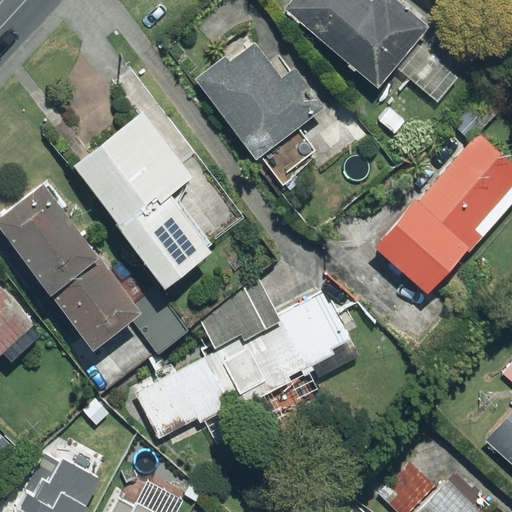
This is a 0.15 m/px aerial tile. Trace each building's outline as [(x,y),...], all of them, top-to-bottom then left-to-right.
[(291,0),(287,7),(381,85),(398,65),(440,99),(460,74),(418,40),(427,27),(395,0),(373,0),(370,4),(366,0),(291,0)] [(226,50),(197,75),(285,180),(321,149),(301,125),(328,102),(295,63),(283,73),(252,36),(231,55),(226,50)] [(501,110),(486,95),(458,123),(473,138),(501,110)] [(196,172),(145,107),(76,162),(169,279),(217,241),(175,189),(196,172)] [(434,284),(511,184),(511,157),(482,131),(380,242),(434,284)] [(41,180),(0,213),(0,221),(100,342),(134,314),(145,305),(41,180)] [(204,317),(217,343),(219,347),(135,389),(160,439),(240,398),(243,404),(312,369),(309,363),(333,351),(331,346),(352,336),(327,287),(282,310),(264,274),(212,300),(217,311),(204,317)] [(0,279),(0,350),(5,345),(15,355),(43,327),(0,279)] [(511,402),(483,434),(511,460),(511,474),(510,476),(511,477),(511,402)] [(81,511),(101,470),(64,452),(44,493),(29,486),(16,511),(81,511)] [(487,511),(445,474),(409,511),(487,511)] [(166,511),(141,498),(133,511),(166,511)]
